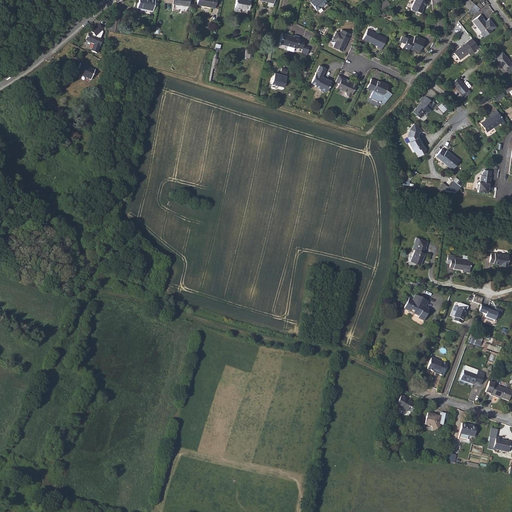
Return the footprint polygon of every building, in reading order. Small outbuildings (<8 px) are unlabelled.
[(140,0),(139,8),(155,11),(157,0),(140,0)] [(199,0),(199,4),(217,8),(219,0),(199,0)] [(253,0),(252,0),(239,0),(238,7),(251,9),(253,0)] [(311,0),(318,10),(328,2),(326,0),(311,0)] [(386,0),(384,0),(378,5),(382,10),(390,4),(386,0)] [(414,0),(410,9),(412,9),(416,11),(420,13),(423,9),(423,7),(424,6),(426,1),(423,0),(414,0)] [(463,6),(467,11),(473,5),(468,1),(469,0),(461,0),(465,4),(463,6)] [(473,5),(467,11),(472,15),(477,10),(473,5)] [(109,27),(108,30),(117,32),(121,17),(113,15),(111,21),(109,27)] [(489,19),(486,22),(484,23),(482,20),(483,19),(480,15),(472,22),(481,33),(481,34),(483,37),(485,37),(492,31),(492,30),(496,27),(489,19)] [(100,39),(103,34),(101,33),(103,29),(97,25),(92,33),(93,34),(91,36),(89,35),(85,40),(94,46),(91,51),(95,54),(103,41),(100,39)] [(350,34),(342,30),(340,34),(336,32),(333,40),(336,41),(333,48),(342,52),(349,38),(350,34)] [(387,39),(368,30),(363,40),(377,47),(377,48),(381,50),(387,39)] [(284,45),(290,47),(290,46),(301,50),(303,45),(305,39),(288,34),(288,35),(282,33),(280,42),(285,44),(284,45)] [(407,39),(402,36),(400,42),(404,44),(402,49),(408,51),(408,50),(411,51),(411,50),(414,51),(419,53),(425,40),(414,35),(412,39),(408,37),(407,39)] [(474,52),(479,48),(472,39),(454,53),(461,61),(469,54),(471,56),(475,53),(474,52)] [(309,46),(303,45),(301,50),(301,52),(307,54),(309,46)] [(246,50),(244,56),(251,58),(253,51),(246,50)] [(510,68),(500,53),(493,59),(499,67),(496,69),(500,75),(510,68)] [(97,67),(81,61),(78,70),(93,76),(97,67)] [(332,83),(325,79),(322,78),(323,77),(326,70),(320,67),(312,84),(316,86),(317,88),(320,90),(321,92),(324,93),(326,92),(327,93),(332,83)] [(276,72),(272,83),(285,87),(288,76),(276,72)] [(355,86),(349,83),(348,84),(345,83),(346,80),(341,78),(338,76),(335,83),(338,85),(336,90),(344,94),(344,95),(345,97),(347,98),(349,97),(355,86)] [(466,89),(457,77),(451,82),(460,93),(466,89)] [(388,85),(385,84),(382,83),(378,81),(378,82),(372,79),(368,89),(373,91),(370,98),(383,105),(392,94),(387,91),(389,87),(388,85)] [(502,97),(500,94),(491,100),(493,103),(502,97)] [(428,102),(422,96),(416,102),(418,103),(410,112),(417,119),(420,115),(422,117),(425,113),(427,115),(432,109),(427,103),(428,102)] [(437,107),(443,113),(448,108),(442,102),(437,107)] [(494,112),(490,114),(486,117),(487,119),(478,125),(483,134),(497,125),(499,127),(502,125),(494,112)] [(420,148),(415,138),(414,139),(411,135),(412,132),(416,128),(408,122),(403,127),(402,130),(404,133),(401,135),(404,140),(402,141),(407,150),(409,149),(413,154),(417,152),(420,148)] [(451,169),(458,161),(445,150),(444,152),(440,148),(434,155),(451,169)] [(476,190),(476,192),(486,193),(487,184),(488,184),(489,177),(490,171),(483,170),(481,172),(480,175),(479,175),(478,182),(477,182),(477,184),(476,185),(475,188),(476,190)] [(404,182),(408,174),(402,171),(398,179),(404,182)] [(453,191),(460,182),(456,179),(454,182),(450,178),(440,189),(453,191)] [(425,237),(414,232),(412,237),(409,244),(412,245),(407,257),(416,261),(422,248),(421,248),(424,243),(422,242),(425,237)] [(453,252),(446,251),(444,260),(448,260),(447,264),(450,265),(450,266),(467,269),(469,258),(453,255),(453,252)] [(491,255),(487,254),(486,264),(490,264),(490,265),(497,266),(497,267),(503,268),(505,256),(491,254),(491,255)] [(472,301),(480,304),(483,297),(475,295),(472,301)] [(412,303),(409,301),(402,313),(415,320),(415,322),(420,324),(426,313),(421,311),(424,304),(414,299),(412,303)] [(454,320),(462,323),(463,319),(464,320),(467,310),(468,305),(460,303),(458,307),(454,316),(455,316),(454,320)] [(498,312),(488,309),(481,307),(478,312),(485,315),(485,317),(494,320),(498,312)] [(435,362),(430,360),(426,372),(432,374),(433,372),(437,374),(436,376),(442,378),(446,366),(440,364),(435,362)] [(464,366),(463,371),(476,375),(477,371),(464,366)] [(476,375),(463,371),(459,380),(473,384),(473,383),(480,386),(484,373),(477,371),(476,375)] [(490,396),(490,397),(498,400),(498,399),(508,403),(511,394),(494,387),(494,385),(489,383),(487,388),(493,390),(490,396)] [(398,405),(405,409),(408,404),(409,405),(412,399),(408,397),(407,399),(404,397),(405,395),(399,392),(393,405),(398,407),(398,405)] [(428,425),(430,428),(437,425),(435,422),(438,416),(432,414),(432,412),(426,410),(421,422),(428,425)] [(472,439),(474,429),(460,426),(458,436),(472,439)] [(489,439),(487,451),(492,451),(492,450),(508,453),(509,443),(498,441),(499,439),(494,438),(496,428),(489,427),(487,439),(489,439)] [(456,454),(453,454),(454,446),(448,445),(447,461),(455,462),(456,454)]
